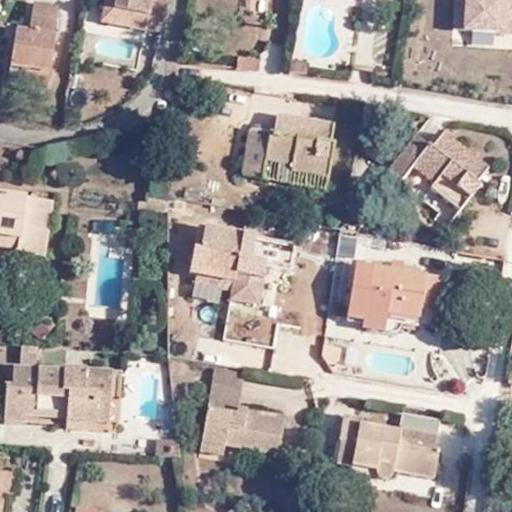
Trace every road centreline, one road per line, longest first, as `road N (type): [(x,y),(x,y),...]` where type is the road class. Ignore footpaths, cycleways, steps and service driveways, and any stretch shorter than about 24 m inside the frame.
road 1 (residential): [(216,77),(511,115)]
road 2 (residential): [(511,300),(477,511)]
road 3 (residential): [(0,129),(48,142),(127,131),(162,76)]
